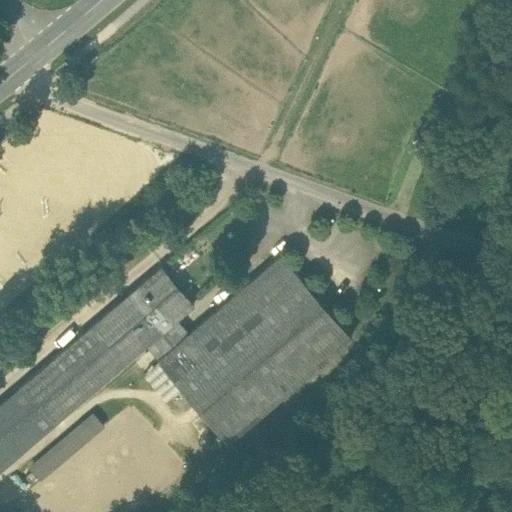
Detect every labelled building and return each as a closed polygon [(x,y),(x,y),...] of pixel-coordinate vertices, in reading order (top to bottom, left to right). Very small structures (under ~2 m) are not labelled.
[(159,354),(159,355),(228,437),(352,332),(282,250),(189,328),(159,354)] [(194,300),(161,262),(129,290),(161,328),(177,315),(194,300)] [(129,290),(0,399),(0,465),(147,341),(161,328),(129,290)] [(71,290),(25,329),(33,339),(79,299),(71,290)] [(161,328),(147,341),(159,354),(189,328),(177,315),(161,328)]
